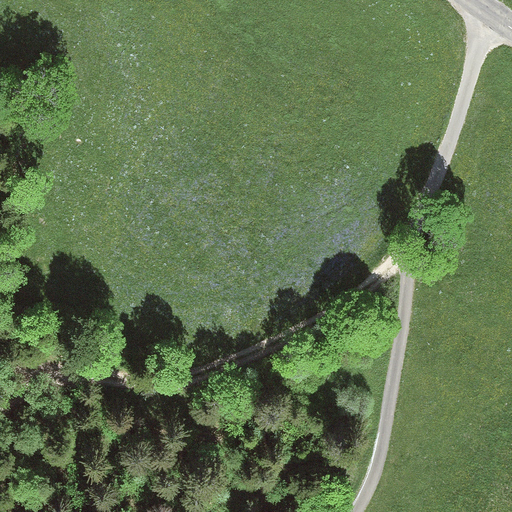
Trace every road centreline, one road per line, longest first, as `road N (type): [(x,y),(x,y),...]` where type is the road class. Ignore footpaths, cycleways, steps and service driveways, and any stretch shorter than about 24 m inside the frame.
road 1 (track): [(488,4),(405,276),(385,429),(356,511)]
road 2 (track): [(415,245),(329,317),(210,370),(161,382),(52,367)]
